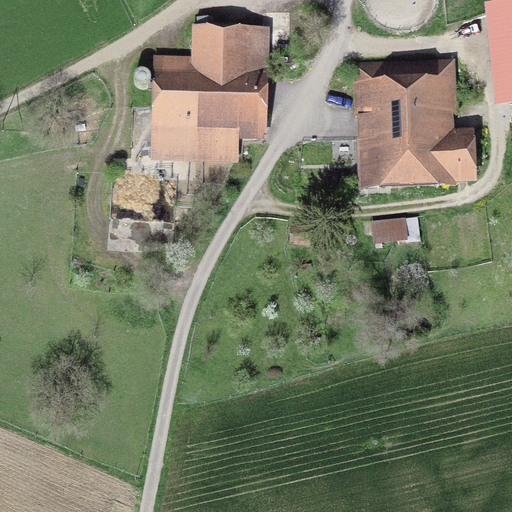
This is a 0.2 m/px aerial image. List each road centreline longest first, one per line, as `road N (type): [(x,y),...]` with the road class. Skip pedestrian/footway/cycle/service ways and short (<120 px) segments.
road 1 (unclassified): [(145,511),(187,309),(214,248),(322,66),(345,0)]
road 2 (track): [(0,108),(190,0)]
